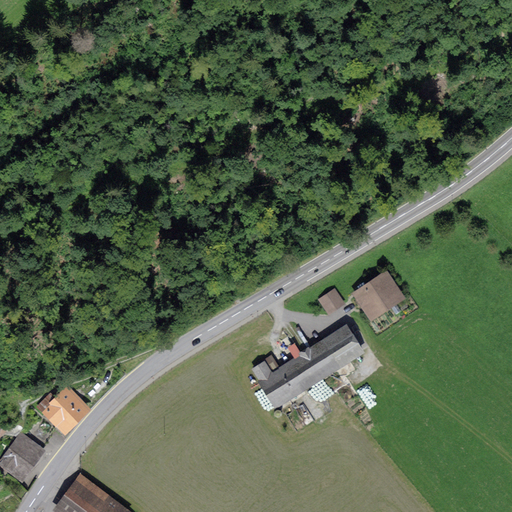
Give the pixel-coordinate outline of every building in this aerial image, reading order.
[(373,314),(398,297),(384,277),(359,293),(373,314)] [(329,311),(342,303),(334,292),(322,300),(329,311)] [(348,328),(307,355),(321,376),(362,350),(348,328)] [(266,363),(255,370),(277,403),(321,376),(307,355),(274,375),(266,363)] [(64,429),(85,408),(68,391),(56,402),(50,395),(38,406),(45,413),(47,411),(64,429)] [(21,475),(55,429),(42,419),(18,435),(21,438),(3,462),(21,475)] [(126,511),(81,477),(57,508),(61,511),(126,511)]
